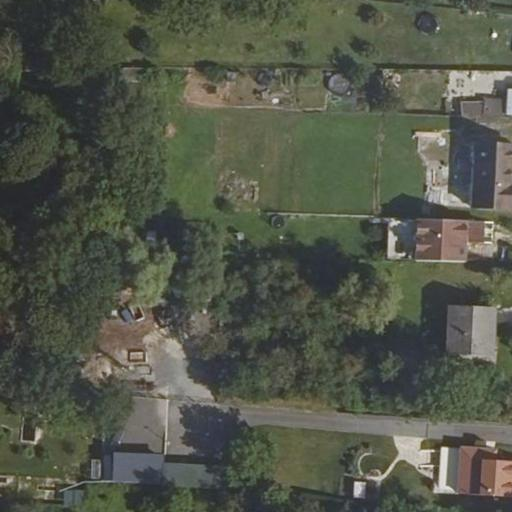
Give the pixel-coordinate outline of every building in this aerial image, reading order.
[(480,71),(477,88),(499,91),(501,75),(480,71)] [(328,96),(328,108),(350,108),(350,95),(328,96)] [(461,98),(460,115),(504,117),(504,100),(461,98)] [(471,145),(468,215),(505,217),(508,147),(471,145)] [(255,215),(274,216),(275,203),(256,202),(255,215)] [(469,228),(416,225),(413,261),(467,265),(469,228)] [(455,313),(450,360),(490,363),(492,339),(481,336),(483,315),(455,313)] [(481,336),(492,339),(490,363),(493,364),(498,316),(483,315),(481,336)] [(370,410),(373,375),(353,374),(353,381),(351,408),(370,410)] [(439,448),(439,479),(456,479),(456,449),(439,448)] [(472,453),(470,498),(511,500),(511,465),(505,465),(506,455),(472,453)] [(172,465),(172,489),(226,490),(227,467),(172,465)]
